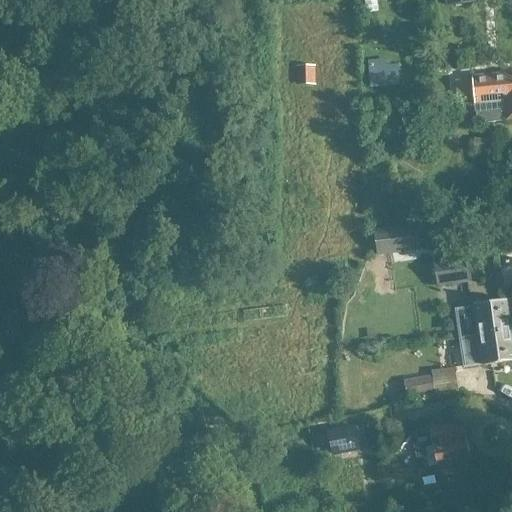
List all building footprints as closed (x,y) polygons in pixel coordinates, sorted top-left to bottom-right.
[(386,59),(367,61),(369,87),(399,85),(397,65),(387,66),(386,59)] [(297,65),(297,85),(316,85),(315,65),(297,65)] [(474,76),(475,100),(511,96),(511,72),(500,73),(500,74),(474,76)] [(511,96),(475,100),(477,124),(504,121),(511,120),(511,96)] [(375,223),(377,256),(419,251),(415,218),(375,223)] [(436,265),(439,284),(470,280),(467,260),(436,265)] [(472,306),(477,333),(510,328),(506,300),(472,306)] [(511,339),(510,328),(477,333),(478,344),(476,344),(474,336),(459,339),(463,367),(478,364),(476,350),(479,350),(482,366),(511,361),(511,339)] [(453,392),(450,371),(431,374),(431,375),(403,380),(403,382),(397,383),(400,400),(453,392)] [(410,433),(418,470),(475,459),(468,422),(410,433)] [(326,431),(331,456),(359,451),(355,426),(326,431)]
